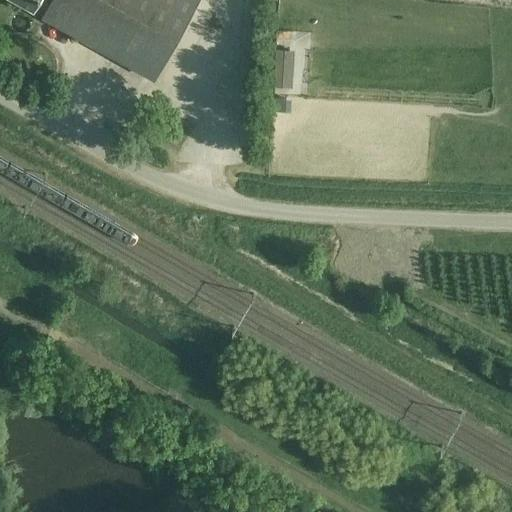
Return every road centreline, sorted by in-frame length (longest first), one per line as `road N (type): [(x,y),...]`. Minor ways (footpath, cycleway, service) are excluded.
road 1 (unclassified): [(0,92),(145,175),(245,206),(511,214)]
road 2 (track): [(0,298),(350,511)]
